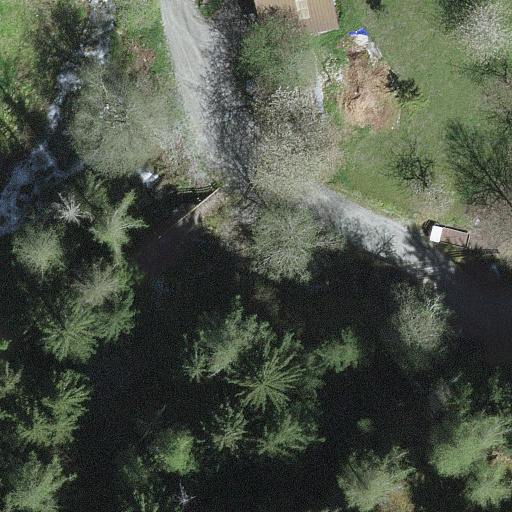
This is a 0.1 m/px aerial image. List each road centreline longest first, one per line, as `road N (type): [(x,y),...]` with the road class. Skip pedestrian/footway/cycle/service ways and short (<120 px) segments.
road 1 (track): [(511,310),(485,321),(409,251),(225,136)]
road 2 (residential): [(225,136),(190,92),(172,0)]
